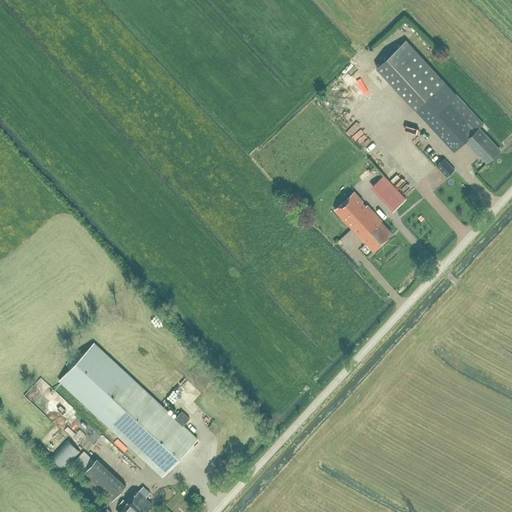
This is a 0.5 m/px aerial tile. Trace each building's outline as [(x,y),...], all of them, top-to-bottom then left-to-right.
[(454,151),(467,138),(479,127),(483,123),(405,39),(377,66),(454,151)] [(346,75),(353,67),(348,63),(341,71),(346,75)] [(355,143),(365,133),(358,125),(348,135),(355,143)] [(487,161),(500,149),(484,132),(479,127),(467,138),(473,144),(471,146),(477,152),(477,151),(487,161)] [(447,176),(455,169),(445,158),(436,165),(447,176)] [(390,179),(398,187),(404,180),(397,172),(390,179)] [(393,209),(406,199),(384,174),(371,185),(393,209)] [(371,209),(354,191),(334,209),(351,227),(371,209)] [(381,220),(371,209),(351,227),(352,228),(353,227),(357,231),(356,232),(362,239),(363,238),(373,249),(391,233),(380,220),(381,220)] [(58,380),(88,407),(163,475),(197,438),(183,425),(189,418),(182,410),(175,418),(123,370),(93,342),(58,380)] [(148,390),(157,399),(179,376),(170,367),(148,390)] [(38,376),(21,394),(57,428),(65,420),(68,423),(73,418),(67,413),(72,408),(38,376)] [(235,435),(239,438),(246,431),(241,428),(235,435)] [(127,484),(96,457),(82,472),(114,499),(127,484)] [(134,511),(144,511),(152,504),(137,490),(125,503),(134,511)]
